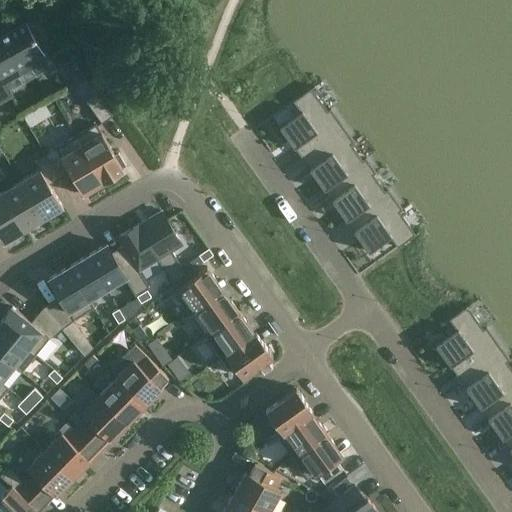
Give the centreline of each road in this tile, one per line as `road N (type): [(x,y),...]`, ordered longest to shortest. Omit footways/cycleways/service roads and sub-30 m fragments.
road 1 (residential): [(0,279),(148,188),(166,186),(196,204),(303,353)]
road 2 (residential): [(364,307),(511,511)]
road 3 (residential): [(235,132),(364,307)]
road 4 (residential): [(303,353),(417,511)]
road 5 (residential): [(216,417),(169,417),(77,511)]
